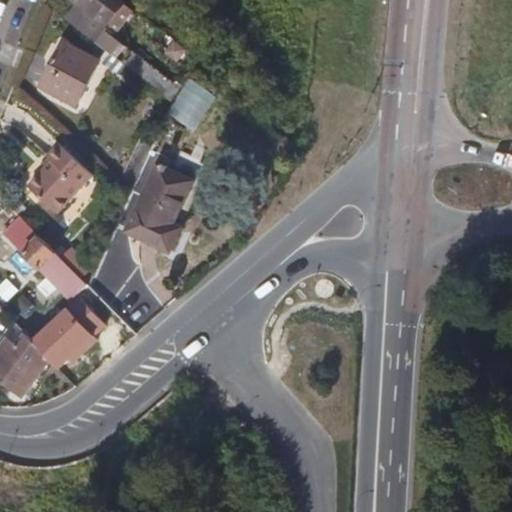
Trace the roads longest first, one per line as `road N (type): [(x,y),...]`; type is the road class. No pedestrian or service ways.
road 1 (residential): [(385,159),(301,214),(59,424),(4,434)]
road 2 (residential): [(4,434),(46,443),(91,433),(307,255),(378,252)]
road 3 (primary): [(400,511),(418,236)]
road 4 (primary): [(378,252),(362,511)]
road 5 (primary): [(398,0),(385,159)]
road 6 (primary): [(424,151),(438,0)]
